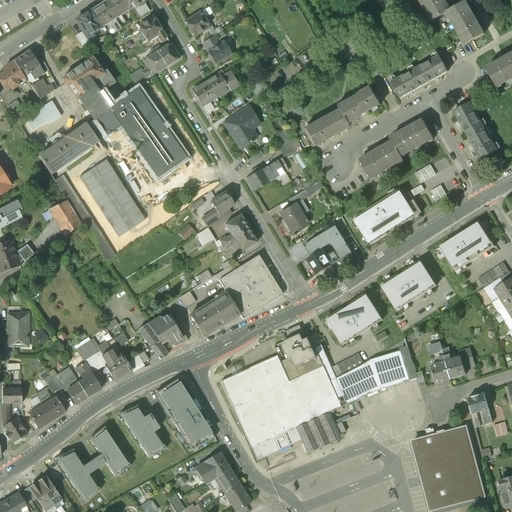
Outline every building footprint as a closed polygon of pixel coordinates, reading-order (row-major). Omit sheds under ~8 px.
[(107,0),(105,2),(115,18),(120,15),(128,10),(129,9),(122,0),(107,0)] [(122,0),(129,9),(128,10),(133,7),(137,5),(139,7),(144,3),(143,1),(144,0),(122,0)] [(444,0),(419,0),(431,21),(447,12),(450,10),(444,0)] [(105,2),(91,11),(90,11),(101,27),(105,25),(110,22),(115,18),(105,2)] [(450,10),(447,12),(465,45),(484,34),(465,2),(450,10)] [(139,18),(133,7),(128,10),(135,20),(139,18)] [(90,11),(75,21),(92,47),(98,43),(94,36),(93,37),(91,34),(101,28),(101,27),(90,11)] [(200,13),(185,22),(194,38),(209,28),(200,13)] [(125,23),(120,15),(115,18),(120,26),(125,23)] [(162,32),(153,17),(147,21),(145,19),(142,21),(143,23),(138,27),(147,42),(157,35),(162,32)] [(115,18),(110,22),(116,32),(121,29),(120,26),(115,18)] [(105,25),(101,27),(101,28),(104,33),(109,30),(105,25)] [(162,32),(157,35),(161,41),(166,38),(162,32)] [(213,37),(203,43),(209,52),(219,46),(213,37)] [(209,52),(208,53),(215,64),(231,54),(224,43),(219,46),(209,52)] [(170,44),(160,50),(158,47),(154,49),(165,67),(179,58),(170,44)] [(152,55),(143,61),(151,74),(152,75),(165,67),(154,49),(150,52),(152,55)] [(29,52),(14,62),(24,77),(39,67),(29,52)] [(511,53),(486,69),(497,87),(511,78),(511,53)] [(439,56),(391,83),(400,99),(448,72),(439,56)] [(80,67),(79,66),(73,70),(74,71),(62,80),(77,100),(79,99),(93,120),(109,109),(98,93),(113,83),(106,72),(103,74),(92,59),(80,67)] [(14,62),(3,69),(2,72),(3,73),(0,75),(0,83),(5,91),(6,90),(4,88),(8,86),(11,91),(19,85),(18,83),(24,79),(26,81),(26,80),(24,77),(14,62)] [(147,68),(142,72),(140,69),(136,71),(142,80),(151,74),(147,68)] [(136,71),(129,75),(135,84),(142,80),(136,71)] [(219,74),(205,82),(215,98),(228,91),(236,86),(229,75),(222,80),(219,74)] [(46,77),(33,84),(40,98),(53,91),(46,77)] [(205,82),(191,91),(201,107),(215,98),(205,82)] [(370,87),(336,107),(338,110),(346,124),(380,105),(370,87)] [(16,100),(7,107),(13,116),(23,109),(16,100)] [(51,101),(23,119),(31,131),(46,122),(48,125),(61,117),(51,101)] [(496,150),(469,103),(454,112),(481,159),(496,150)] [(249,108),(225,124),(240,148),(250,142),(251,143),(252,142),(246,133),(259,124),(249,108)] [(338,110),(303,129),(313,147),(348,127),(346,124),(338,110)] [(422,121),(390,139),(392,142),(401,158),(433,140),(422,121)] [(86,124),(39,157),(50,175),(98,141),(86,124)] [(287,140),(277,147),(283,157),(293,151),(287,140)] [(392,142),(360,160),(370,179),(402,161),(401,158),(392,142)] [(260,151),(247,161),(251,166),(264,156),(260,151)] [(261,171),(259,167),(251,171),(252,174),(246,178),(254,192),(288,171),(281,159),(261,171)] [(430,165),(415,174),(421,184),(436,175),(430,165)] [(313,168),(308,171),(314,181),(319,178),(313,168)] [(0,193),(10,187),(0,171),(0,193)] [(421,186),(408,193),(410,198),(424,191),(421,186)] [(441,186),(431,192),(436,201),(446,195),(441,186)] [(305,190),(290,199),(294,205),(295,205),(309,197),(305,190)] [(407,205),(398,191),(354,218),(371,245),(388,234),(387,233),(390,231),(391,232),(422,213),(414,200),(407,205)] [(226,193),(211,202),(216,210),(205,216),(208,221),(234,205),(226,193)] [(16,201),(0,209),(0,229),(22,218),(19,212),(20,211),(20,210),(21,210),(17,201),(16,201)] [(66,201),(48,211),(65,237),(80,223),(66,201)] [(294,205),(282,213),(288,223),(286,224),(292,234),(307,224),(301,215),(295,205),(294,205)] [(240,216),(225,225),(231,235),(226,238),(228,242),(248,229),(240,216)] [(332,221),(322,227),(329,239),(339,233),(332,221)] [(479,222),(440,247),(455,272),(495,247),(479,222)] [(209,227),(198,234),(205,245),(216,238),(209,227)] [(248,229),(228,242),(230,245),(235,242),(242,253),(257,243),(248,229)] [(351,253),(339,233),(329,239),(341,259),(342,259),(351,253)] [(225,237),(206,249),(209,254),(222,245),(228,242),(226,238),(225,237)] [(10,240),(0,243),(0,273),(20,266),(19,262),(23,259),(24,261),(34,253),(31,249),(30,250),(26,244),(23,246),(22,246),(17,251),(18,252),(16,253),(10,240)] [(228,242),(222,245),(225,251),(231,247),(230,245),(228,242)] [(322,251),(308,260),(317,275),(331,266),(331,265),(341,259),(336,251),(326,257),(322,251)] [(239,267),(218,281),(226,293),(239,315),(242,320),(282,295),(258,256),(239,267)] [(381,286),(397,311),(436,286),(420,261),(404,271),(405,273),(399,277),(397,275),(381,286)] [(236,262),(215,276),(218,281),(239,267),(236,262)] [(503,263),(478,279),(484,288),(509,272),(503,263)] [(207,271),(197,277),(201,284),(212,278),(207,271)] [(511,278),(494,290),(500,299),(511,291),(511,278)] [(511,291),(500,299),(506,308),(511,304),(511,291)] [(189,292),(179,298),(185,308),(195,302),(189,292)] [(226,293),(189,315),(203,337),(239,315),(226,293)] [(326,319),(343,345),(382,320),(366,294),(349,304),(351,307),(344,311),(342,308),(326,319)] [(168,315),(160,319),(159,318),(147,325),(159,342),(159,343),(165,339),(170,346),(172,344),(174,348),(187,342),(174,313),(168,316),(168,315)] [(21,315),(8,315),(9,347),(28,347),(28,315),(21,315)] [(147,325),(146,324),(138,330),(150,348),(159,342),(147,325)] [(299,325),(286,332),(290,340),(302,334),(303,334),(299,325)] [(122,333),(112,340),(113,341),(117,347),(127,340),(122,333)] [(290,340),(286,341),(293,357),(294,358),(316,348),(313,349),(309,339),(309,338),(304,340),(302,334),(290,340)] [(317,336),(309,339),(313,349),(316,348),(322,346),(317,336)] [(407,339),(396,341),(398,350),(402,349),(401,346),(408,344),(407,339)] [(92,340),(82,346),(90,359),(100,353),(92,340)] [(117,347),(113,341),(107,345),(110,350),(111,350),(116,359),(122,355),(118,348),(117,347)] [(159,342),(150,348),(151,349),(151,348),(155,354),(151,357),(155,363),(167,355),(159,343),(159,342)] [(440,343),(429,346),(431,354),(429,355),(431,359),(434,358),(433,354),(435,354),(438,364),(445,362),(442,351),(440,343)] [(90,359),(82,346),(75,350),(80,358),(84,363),(90,359)] [(336,379),(322,346),(316,348),(338,398),(344,396),(336,379)] [(293,357),(282,362),(280,356),(222,380),(256,461),(303,441),(314,436),(318,444),(346,432),(342,423),(336,425),(331,412),(342,407),(338,398),(316,348),(294,358),(293,357)] [(416,374),(408,349),(401,351),(410,381),(417,379),(416,374)] [(116,359),(111,350),(110,350),(101,356),(106,365),(104,366),(114,381),(131,371),(126,362),(122,355),(116,359)] [(470,350),(459,354),(460,357),(463,366),(474,362),(470,350)] [(371,360),(361,366),(336,379),(344,396),(348,405),(381,390),(410,381),(401,351),(371,360)] [(144,353),(138,356),(142,364),(148,360),(144,353)] [(137,356),(126,362),(131,371),(142,364),(138,356),(137,356)] [(450,360),(445,362),(451,379),(466,375),(463,366),(460,357),(450,360)] [(80,358),(71,364),(76,372),(78,371),(81,376),(89,371),(84,363),(80,358)] [(438,364),(431,366),(436,384),(451,379),(445,362),(438,364)] [(59,373),(56,369),(50,372),(57,382),(69,375),(71,379),(75,385),(77,383),(68,368),(59,373)] [(81,376),(80,376),(82,380),(77,383),(87,398),(101,389),(89,371),(81,376)] [(422,372),(416,374),(417,379),(420,387),(426,385),(422,372)] [(192,404),(178,380),(155,394),(170,418),(192,404)] [(20,383),(13,383),(13,390),(2,390),(2,404),(8,404),(22,404),(20,383)] [(75,385),(66,391),(75,405),(87,398),(77,383),(75,385)] [(485,394),(468,398),(472,414),(482,411),(486,424),(492,423),(485,394)] [(56,398),(50,402),(49,399),(41,404),(52,421),(65,412),(56,398)] [(16,418),(10,422),(8,420),(8,404),(2,404),(2,427),(6,434),(4,435),(7,440),(9,438),(13,443),(20,438),(22,439),(25,437),(25,435),(27,434),(16,418)] [(41,404),(33,409),(35,411),(29,415),(39,429),(52,421),(41,404)] [(192,404),(170,418),(191,452),(214,439),(192,404)] [(137,405),(119,416),(147,458),(164,446),(154,431),(158,428),(149,414),(145,417),(137,405)] [(505,423),(494,426),(496,437),(508,434),(505,423)] [(100,455),(83,466),(89,474),(105,463),(114,477),(131,466),(104,427),(89,439),(100,455)] [(427,437),(413,441),(432,511),(484,497),(466,427),(435,435),(433,429),(431,430),(431,429),(425,430),(427,437)] [(73,450),(55,459),(85,503),(100,490),(89,474),(83,466),(73,450)] [(489,450),(481,452),(483,459),(491,457),(489,450)] [(219,453),(203,463),(206,466),(197,472),(205,485),(214,479),(229,470),(219,453)] [(229,470),(214,479),(224,495),(240,486),(229,470)] [(37,482),(55,508),(63,503),(45,476),(37,482)] [(186,482),(182,476),(177,480),(180,485),(186,482)] [(511,477),(500,481),(502,488),(500,489),(503,497),(501,497),(503,507),(510,505),(511,510),(511,477)] [(37,482),(29,487),(45,511),(49,511),(55,508),(37,482)] [(240,486),(224,495),(235,511),(244,506),(250,502),(240,486)] [(19,495),(14,498),(13,498),(11,497),(7,499),(7,500),(5,501),(4,504),(1,506),(4,511),(19,511),(18,510),(26,506),(19,495)] [(180,511),(184,510),(177,498),(171,502),(176,511),(180,511)] [(145,511),(152,511),(157,510),(151,500),(142,505),(145,511)] [(200,503),(194,507),(197,511),(198,511),(203,509),(200,503)]
